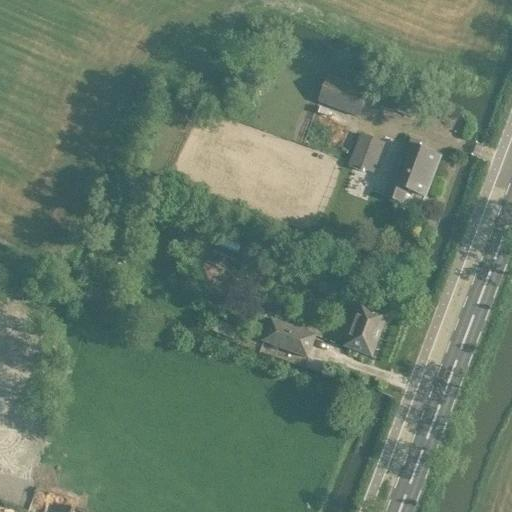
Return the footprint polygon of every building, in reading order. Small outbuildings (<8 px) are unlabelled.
[(356,112),(367,86),(328,71),(317,97),(356,112)] [(409,114),(415,98),(386,87),(380,103),(409,114)] [(383,138),(359,129),(348,160),(371,168),(383,138)] [(403,140),(388,178),(384,191),(401,197),(406,185),(424,192),(439,154),(403,140)] [(210,241),(235,250),(239,238),(215,228),(210,241)] [(429,236),(412,248),(421,261),(438,249),(429,236)] [(386,310),(358,300),(343,343),(371,353),(386,310)] [(261,337),(277,343),(306,354),(315,331),(270,315),(261,337)] [(27,483),(27,507),(53,507),(53,483),(27,483)]
